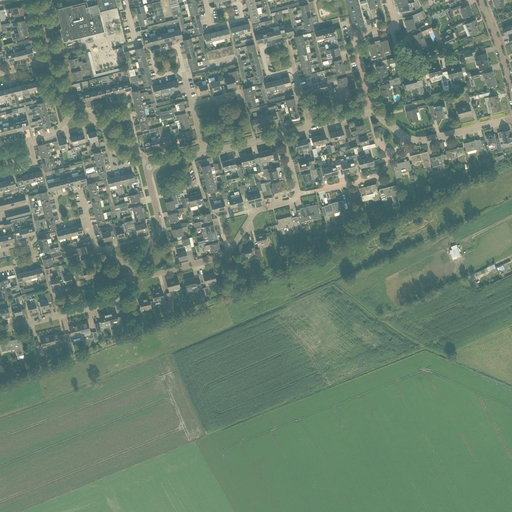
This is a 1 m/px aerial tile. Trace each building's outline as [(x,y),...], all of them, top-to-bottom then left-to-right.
[(65,42),(66,48),(82,44),(80,38),(105,32),(100,12),(117,8),(117,7),(114,0),(84,0),(83,0),(84,4),(72,7),(72,5),(56,9),(61,28),(60,29),(63,42),(65,42)] [(364,22),(366,21),(366,22),(367,23),(368,23),(369,23),(370,22),(370,21),(369,18),(372,17),(370,8),(380,5),(378,0),(346,0),(353,26),(364,23),(364,22)] [(492,0),(496,9),(501,7),(504,6),(502,1),(503,0),(492,0)] [(186,10),(187,10),(197,8),(195,2),(188,4),(187,3),(185,4),(184,4),(186,10)] [(247,4),(249,10),(256,8),(255,2),(247,4)] [(445,10),(447,13),(461,7),(459,3),(457,4),(450,7),(445,10)] [(297,14),(301,13),(301,12),(309,10),(308,4),(300,6),(301,10),(296,11),(297,14)] [(412,9),(409,10),(408,4),(398,7),(400,12),(404,11),(405,14),(411,12),(413,11),(412,9)] [(461,8),(465,18),(473,14),(468,5),(464,7),(461,8)] [(136,8),(137,14),(145,12),(143,6),(136,8)] [(14,17),(23,15),(21,7),(18,8),(18,7),(7,9),(8,14),(10,13),(11,13),(11,15),(13,15),(14,17)] [(191,16),(198,14),(197,8),(187,10),(188,16),(191,16)] [(249,10),(250,16),(258,14),(260,14),(259,12),(257,12),(256,8),(249,10)] [(301,12),(301,13),(303,19),(311,17),(309,10),(301,12)] [(416,22),(424,18),(420,11),(413,15),(408,16),(409,20),(405,21),(408,33),(408,31),(413,30),(412,28),(415,28),(415,26),(413,21),(415,21),(416,22)] [(137,14),(139,20),(146,18),(145,12),(137,14)] [(191,16),(192,22),(200,20),(198,14),(191,16)] [(258,14),(250,16),(252,23),(260,21),(258,14)] [(304,22),(301,23),(302,25),(312,23),(311,17),(303,19),(304,22)] [(147,21),(146,18),(139,20),(140,26),(148,24),(154,23),(153,20),(147,21)] [(17,25),(18,29),(26,27),(25,20),(12,23),(13,26),(17,25)] [(192,22),(194,28),(201,26),(200,20),(192,22)] [(475,24),(477,23),(475,20),(465,24),(468,31),(470,35),(459,40),(460,43),(471,38),(470,35),(475,33),(474,32),(478,30),(475,24)] [(312,23),(302,25),(301,25),(301,28),(305,27),(306,31),(314,29),(312,23)] [(249,24),(243,25),(245,33),(251,32),(249,24)] [(414,40),(418,50),(426,46),(421,34),(432,30),(430,24),(426,26),(416,30),(418,33),(411,36),(413,41),(414,40)] [(511,24),(503,29),(505,35),(511,32),(511,24)] [(243,25),(237,27),(239,35),(245,33),(243,25)] [(201,26),(194,28),(195,34),(203,32),(201,26)] [(279,26),(273,27),(275,39),(282,37),(280,29),(279,26)] [(292,26),(286,28),(288,36),(294,34),(293,29),(292,26)] [(26,27),(18,29),(19,33),(15,34),(15,37),(12,37),(13,41),(23,39),(22,36),(28,34),(26,27)] [(152,45),(150,37),(148,30),(148,29),(147,27),(141,28),(142,31),(145,31),(147,38),(144,39),(146,47),(152,45)] [(239,35),(237,27),(231,28),(232,33),(233,36),(239,35)] [(270,32),(267,32),(269,40),(275,39),(273,27),(272,27),(269,28),(270,32)] [(335,35),(333,27),(327,29),(329,37),(331,44),(334,43),(332,36),(335,35)] [(286,28),(280,29),(282,37),(288,36),(286,28)] [(228,29),(222,30),(224,38),(225,43),(228,42),(226,38),(230,37),(228,29)] [(327,29),(321,30),(323,39),(323,38),(329,37),(327,29)] [(447,35),(446,35),(442,37),(446,46),(455,42),(452,33),(450,30),(448,29),(447,30),(446,32),(447,35)] [(174,31),(176,39),(182,37),(181,30),(174,31)] [(222,30),(216,32),(218,40),(224,38),(222,30)] [(323,39),(321,30),(315,32),(317,42),(324,40),(323,38),(323,39)] [(168,33),(170,41),(176,39),(174,31),(168,33)] [(216,32),(210,33),(212,42),(212,41),(218,40),(216,32)] [(267,32),(261,34),(263,42),(269,40),(267,32)] [(162,34),(164,42),(170,41),(168,33),(162,34)] [(212,42),(210,33),(204,35),(205,40),(206,43),(206,46),(213,44),(212,41),(212,42)] [(164,42),(162,34),(156,36),(158,44),(164,42)] [(263,42),(261,34),(255,35),(257,43),(263,42)] [(294,37),(296,43),(304,41),(302,35),(299,36),(294,37)] [(156,36),(150,37),(152,45),(158,44),(156,36)] [(183,40),(185,46),(193,44),(191,38),(183,40)] [(305,44),(309,43),(309,40),(304,41),(296,43),(297,49),(305,47),(305,44)] [(381,45),(379,46),(381,57),(385,56),(383,52),(389,50),(387,40),(380,41),(381,45)] [(381,57),(379,46),(376,47),(375,43),(368,44),(371,55),(375,54),(376,58),(381,57)] [(185,46),(186,53),(194,51),(193,44),(185,46)] [(245,53),(256,51),(254,44),(246,46),(247,49),(244,50),(245,53)] [(15,60),(13,53),(12,47),(9,47),(10,54),(7,54),(9,62),(15,60)] [(144,54),(143,47),(135,49),(137,55),(144,54)] [(297,49),(299,55),(307,53),(305,47),(297,49)] [(321,58),(322,61),(332,59),(331,57),(340,55),(338,48),(330,50),(331,53),(324,54),(325,57),(321,58)] [(186,53),(188,59),(196,57),(194,51),(186,53)] [(250,58),(250,59),(257,57),(256,51),(245,53),(246,59),(250,58)] [(299,55),(301,61),(309,59),(308,56),(311,56),(310,52),(307,53),(299,55)] [(477,61),(479,68),(488,66),(486,59),(487,59),(486,53),(474,56),(475,61),(477,61)] [(144,54),(137,55),(134,56),(135,59),(137,58),(138,62),(146,60),(144,54)] [(188,59),(189,65),(197,63),(196,57),(188,59)] [(250,59),(251,65),(259,63),(257,57),(250,59)] [(78,65),(79,68),(83,67),(83,64),(82,61),(78,62),(77,58),(69,60),(71,67),(78,65)] [(376,67),(379,77),(388,75),(386,68),(391,67),(390,64),(396,63),(394,58),(386,60),(387,64),(385,65),(385,64),(376,67)] [(301,61),(302,68),(310,66),(310,65),(313,65),(311,59),(309,59),(301,61)] [(332,65),(332,69),(343,66),(341,59),(334,61),(335,64),(332,65)] [(138,62),(140,68),(147,66),(146,60),(138,62)] [(197,63),(189,65),(191,71),(199,69),(197,63)] [(251,65),(253,71),(261,69),(259,63),(251,65)] [(310,66),(302,68),(304,74),(312,72),(311,68),(314,67),(313,65),(310,65),(310,66)] [(440,65),(427,68),(429,73),(430,77),(431,81),(435,80),(436,78),(436,75),(442,74),(441,70),(440,65)] [(337,71),(337,74),(338,74),(339,74),(340,74),(345,73),(343,66),(332,69),(333,72),(337,71)] [(447,68),(449,78),(458,76),(458,77),(467,74),(466,71),(465,67),(461,68),(460,66),(453,68),(453,67),(447,68)] [(83,67),(79,68),(80,71),(72,72),(74,80),(79,79),(82,78),(81,74),(85,73),(83,67)] [(253,71),(254,76),(254,77),(262,75),(261,69),(253,71)] [(226,79),(225,78),(223,79),(224,83),(224,84),(227,84),(228,88),(236,86),(235,80),(238,79),(239,79),(240,78),(240,77),(239,71),(236,72),(236,71),(229,73),(230,78),(226,79)] [(483,77),(485,77),(488,87),(496,85),(492,71),(488,73),(482,74),(483,77)] [(150,78),(149,72),(141,74),(142,77),(138,78),(139,81),(143,80),(150,78)] [(254,77),(254,76),(250,77),(251,80),(255,79),(256,83),(264,81),(262,75),(254,77)] [(111,87),(109,80),(108,76),(101,77),(102,80),(102,83),(106,82),(108,88),(105,89),(107,96),(113,94),(111,87)] [(220,84),(224,83),(223,79),(222,76),(218,77),(218,78),(214,79),(215,81),(211,82),(211,83),(212,86),(213,88),(213,91),(221,89),(220,84)] [(404,79),(405,84),(406,88),(413,86),(414,87),(417,86),(415,76),(404,79)] [(289,77),(283,79),(286,90),(288,89),(287,86),(291,85),(289,77)] [(348,84),(346,77),(341,78),(340,79),(339,79),(338,77),(327,80),(327,82),(328,84),(329,89),(332,88),(331,83),(331,81),(337,80),(339,87),(348,84)] [(389,83),(381,85),(383,92),(382,92),(384,97),(387,96),(387,97),(388,96),(392,95),(389,86),(392,86),(392,85),(401,83),(400,82),(399,77),(390,79),(391,83),(389,83)] [(150,78),(143,80),(144,86),(152,84),(150,78)] [(283,79),(277,80),(279,92),(286,90),(283,79)] [(116,93),(119,93),(117,86),(114,86),(113,82),(112,82),(112,80),(109,80),(111,87),(113,94),(114,95),(116,94),(116,93)] [(131,89),(130,85),(130,83),(129,80),(123,82),(123,84),(125,91),(125,92),(129,91),(129,90),(131,89)] [(277,80),(270,82),(273,93),(279,92),(277,80)] [(39,81),(33,83),(35,90),(41,88),(39,81)] [(179,89),(178,81),(171,82),(173,90),(179,89)] [(194,83),(195,89),(199,88),(201,94),(209,92),(207,84),(203,85),(202,81),(194,83)] [(325,81),(319,83),(321,91),(327,90),(326,85),(325,81)] [(77,91),(80,102),(86,101),(84,94),(82,85),(82,82),(79,83),(81,90),(77,91)] [(165,84),(167,92),(173,90),(171,82),(165,84)] [(273,93),(270,82),(264,84),(266,91),(269,90),(270,94),(273,93)] [(105,96),(104,91),(103,89),(101,90),(99,83),(95,84),(97,91),(99,98),(105,96)] [(319,83),(313,84),(315,93),(321,91),(319,83)] [(123,84),(117,86),(119,93),(125,91),(123,84)] [(159,85),(160,90),(161,93),(167,92),(165,84),(159,85)] [(315,93),(313,84),(307,86),(309,94),(315,93)] [(161,93),(160,90),(159,85),(153,87),(155,95),(161,93)] [(244,89),(245,95),(253,93),(256,92),(255,89),(254,86),(251,87),(244,89)] [(20,106),(19,104),(17,98),(17,97),(15,87),(9,89),(11,96),(14,95),(15,103),(12,104),(13,108),(20,106)] [(4,98),(7,97),(10,108),(13,108),(12,104),(11,96),(9,89),(3,91),(4,98)] [(97,91),(91,92),(92,99),(99,98),(97,91)] [(245,95),(247,101),(254,99),(254,96),(257,95),(256,92),(253,93),(245,95)] [(491,107),(492,107),(493,111),(501,109),(497,95),(488,98),(491,107)] [(283,101),(284,107),(296,104),(294,98),(286,100),(283,101)] [(254,99),(247,101),(248,107),(259,105),(258,102),(255,102),(254,99)] [(160,117),(166,115),(174,113),(174,111),(184,109),(183,101),(174,103),(175,107),(171,108),(171,110),(168,111),(159,113),(160,117)] [(26,107),(27,113),(46,108),(45,102),(37,104),(38,107),(34,108),(34,109),(30,110),(29,106),(26,107)] [(289,113),(297,111),(296,104),(284,107),(286,113),(289,113)] [(435,115),(436,119),(443,118),(444,119),(447,118),(444,105),(441,106),(441,109),(434,111),(433,105),(429,106),(432,116),(435,115)] [(456,108),(459,118),(471,115),(469,105),(456,108)] [(40,113),(41,116),(48,114),(46,108),(27,113),(28,116),(40,113)] [(409,122),(411,122),(412,122),(412,121),(418,120),(416,113),(418,112),(417,108),(415,109),(406,111),(409,122)] [(297,111),(289,113),(290,119),(291,119),(292,122),(296,120),(296,121),(297,121),(296,117),(299,117),(297,111)] [(260,127),(259,123),(258,119),(256,112),(253,113),(254,119),(251,120),(253,128),(260,127)] [(179,118),(179,122),(187,120),(186,113),(176,116),(176,119),(179,118)] [(30,123),(31,125),(49,121),(48,114),(41,116),(41,119),(37,120),(37,121),(35,122),(30,123)] [(270,115),(271,120),(272,123),(278,122),(276,114),(270,115)] [(271,120),(270,115),(264,117),(266,125),(272,123),(271,120)] [(258,119),(259,123),(260,127),(266,125),(264,117),(258,119)] [(28,123),(27,120),(27,118),(21,119),(21,122),(23,130),(29,128),(28,123)] [(23,130),(21,122),(21,119),(14,121),(15,124),(17,131),(23,130)] [(178,128),(178,129),(181,128),(181,129),(189,127),(187,120),(179,122),(176,123),(178,128)] [(31,125),(31,128),(39,126),(43,125),(44,129),(51,127),(49,121),(31,125)] [(9,125),(3,127),(5,134),(11,133),(9,125)] [(351,132),(352,136),(362,133),(361,132),(365,131),(364,125),(356,127),(357,131),(351,132)] [(511,141),(511,140),(511,139),(511,136),(511,132),(510,132),(509,130),(508,130),(508,129),(504,130),(504,131),(500,132),(502,137),(499,138),(501,147),(509,145),(508,142),(511,141)] [(153,148),(151,138),(149,133),(150,133),(149,130),(143,131),(143,134),(146,134),(148,141),(145,142),(145,143),(145,144),(146,144),(147,150),(153,148)] [(345,142),(344,135),(342,130),(336,132),(338,139),(341,139),(342,143),(344,142),(345,142)] [(92,148),(93,151),(100,150),(96,131),(88,133),(90,141),(94,140),(96,147),(92,148)] [(190,131),(180,133),(182,141),(184,140),(185,143),(189,142),(190,143),(189,139),(192,138),(190,131)] [(163,139),(164,145),(172,143),(170,139),(169,132),(165,133),(167,138),(163,139)] [(338,139),(336,132),(329,133),(333,145),(334,145),(336,144),(335,140),(338,139)] [(318,136),(321,147),(325,146),(324,142),(327,142),(325,134),(318,136)] [(501,147),(499,138),(498,136),(494,137),(494,136),(494,134),(491,135),(491,134),(487,135),(487,136),(486,136),(488,146),(492,145),(494,145),(495,149),(497,148),(498,153),(502,152),(501,147)] [(79,143),(77,136),(71,137),(72,142),(73,144),(74,147),(80,146),(79,143)] [(321,147),(318,136),(311,138),(313,145),(316,144),(317,148),(321,147)] [(368,142),(367,136),(355,139),(356,144),(360,143),(361,144),(368,142)] [(155,137),(151,138),(153,148),(159,146),(158,142),(158,139),(156,140),(155,137)] [(67,147),(68,147),(66,139),(59,140),(60,145),(61,148),(61,151),(68,150),(67,147)] [(314,157),(312,149),(310,142),(308,143),(307,139),(300,140),(303,151),(308,149),(308,150),(309,150),(311,158),(313,157),(314,157)] [(464,151),(466,158),(468,157),(467,152),(469,151),(469,150),(477,148),(477,150),(476,150),(477,155),(487,152),(485,144),(482,145),(480,139),(464,144),(465,151),(464,151)] [(303,151),(300,140),(294,142),(296,150),(299,149),(300,154),(304,153),(303,151)] [(446,154),(442,155),(443,160),(451,158),(451,156),(458,155),(460,162),(466,161),(466,158),(464,151),(463,147),(445,151),(446,154)] [(364,155),(364,156),(359,157),(356,148),(353,149),(354,155),(357,164),(359,164),(360,168),(367,166),(364,155)] [(40,152),(41,158),(48,156),(51,156),(50,149),(40,152)] [(271,149),(265,151),(267,159),(268,162),(271,161),(270,158),(273,158),(275,157),(275,160),(279,159),(277,151),(272,152),(271,149)] [(267,159),(265,151),(259,152),(261,161),(267,159)] [(95,160),(102,158),(101,152),(94,153),(95,160)] [(423,163),(424,167),(430,166),(427,152),(410,156),(411,161),(412,164),(416,163),(416,162),(423,160),(424,162),(423,163)] [(246,154),(249,164),(255,162),(253,154),(250,155),(250,153),(246,154)] [(364,155),(367,166),(374,164),(371,153),(364,155),(364,156),(364,155)] [(238,162),(240,169),(243,168),(242,165),(249,164),(246,154),(243,155),(243,156),(240,157),(241,161),(238,162)] [(331,175),(328,164),(323,165),(322,162),(320,155),(318,156),(317,156),(320,168),(322,176),(325,175),(325,177),(331,175)] [(357,164),(354,155),(346,157),(346,160),(349,170),(355,169),(354,165),(357,164)] [(443,160),(442,155),(430,158),(432,167),(434,167),(434,165),(440,164),(442,171),(441,171),(442,175),(447,173),(443,160)] [(310,168),(309,165),(315,163),(313,157),(311,158),(309,158),(309,161),(304,162),(299,164),(301,170),(310,168)] [(228,160),(231,171),(237,169),(240,169),(238,162),(235,163),(234,159),(228,160)] [(337,160),(339,169),(342,168),(343,172),(349,170),(346,160),(343,160),(343,159),(340,159),(337,160)] [(231,171),(228,160),(222,162),(224,170),(228,169),(228,172),(231,171)] [(328,164),(331,175),(337,173),(336,170),(339,169),(337,160),(333,161),(334,161),(331,162),(331,164),(328,164)] [(392,165),(396,179),(402,177),(400,169),(406,168),(406,171),(411,170),(409,160),(392,165)] [(211,171),(218,169),(217,163),(213,164),(214,167),(210,168),(210,165),(201,167),(203,173),(211,171)] [(86,173),(87,175),(106,170),(104,164),(97,166),(93,167),(94,171),(86,173)] [(270,169),(263,171),(264,175),(265,177),(270,176),(271,179),(273,178),(278,177),(276,170),(270,172),(270,169)] [(107,177),(106,170),(87,175),(87,178),(99,175),(100,178),(107,177)] [(313,175),(312,170),(305,171),(306,173),(302,174),(304,182),(311,180),(313,179),(312,176),(313,175)] [(43,179),(41,171),(35,173),(37,184),(38,185),(40,184),(39,180),(43,179)] [(209,178),(213,177),(216,176),(215,173),(212,174),(211,171),(203,173),(205,179),(209,178)] [(136,182),(135,176),(133,177),(133,173),(132,173),(132,172),(129,173),(129,174),(126,175),(128,182),(129,185),(130,189),(131,193),(135,192),(134,188),(132,187),(131,184),(132,183),(136,182)] [(37,184),(35,173),(29,174),(31,184),(31,185),(37,184)] [(29,174),(22,176),(24,184),(25,184),(25,186),(31,184),(29,174)] [(85,174),(79,175),(81,183),(87,182),(85,174)] [(19,177),(16,177),(18,182),(18,185),(19,188),(25,186),(25,184),(24,184),(22,176),(22,175),(18,175),(19,177)] [(79,175),(72,177),(74,185),(81,183),(79,175)] [(122,183),(128,182),(126,175),(120,176),(122,183)] [(116,185),(122,183),(120,176),(114,178),(116,185)] [(72,177),(66,178),(68,186),(74,185),(72,177)] [(213,177),(209,178),(205,179),(206,185),(214,183),(213,177)] [(66,178),(60,180),(62,188),(68,186),(66,178)] [(108,179),(110,189),(112,188),(115,189),(117,189),(116,185),(114,178),(108,179)] [(14,179),(8,181),(10,188),(10,191),(13,191),(12,188),(16,187),(14,179)] [(60,180),(54,182),(56,189),(62,188),(60,180)] [(8,181),(2,182),(4,190),(10,188),(8,181)] [(257,189),(252,190),(255,202),(261,200),(259,193),(259,191),(262,190),(259,181),(256,182),(257,189)] [(56,189),(54,182),(48,183),(50,191),(56,189)] [(87,184),(89,191),(97,189),(95,182),(87,184)] [(281,190),(279,182),(272,184),(273,188),(270,188),(273,197),(280,195),(278,190),(281,190)] [(214,183),(206,185),(208,191),(216,189),(214,183)] [(379,200),(377,189),(376,184),(359,188),(361,196),(366,195),(368,200),(372,198),(373,201),(379,200)] [(382,189),(379,189),(380,194),(381,197),(382,200),(386,199),(386,197),(391,195),(392,196),(393,203),(392,204),(393,208),(394,207),(400,206),(399,202),(397,194),(396,191),(396,190),(394,186),(382,189)] [(255,202),(252,190),(248,191),(249,195),(247,195),(249,203),(255,202)] [(39,193),(41,200),(48,198),(47,191),(42,193),(39,193)] [(201,193),(195,195),(197,206),(202,205),(201,204),(204,203),(205,208),(208,207),(207,201),(204,202),(203,201),(201,193)] [(126,196),(127,201),(129,200),(130,203),(140,201),(138,194),(133,195),(130,196),(126,196)] [(234,195),(237,206),(243,205),(242,197),(239,198),(238,194),(234,195)] [(90,197),(92,203),(100,201),(98,195),(90,197)] [(172,201),(166,202),(168,209),(175,208),(174,204),(177,203),(176,200),(175,195),(171,196),(172,201)] [(195,195),(188,197),(189,198),(189,201),(191,207),(197,206),(195,195)] [(229,200),(231,208),(237,206),(234,195),(230,196),(231,200),(229,200)] [(41,200),(42,206),(50,204),(48,198),(41,200)] [(220,200),(217,201),(219,211),(226,209),(223,199),(220,200)] [(343,200),(332,203),(334,212),(339,211),(340,215),(342,221),(346,220),(351,219),(350,214),(349,211),(346,212),(344,205),(343,200)] [(92,203),(94,209),(101,207),(100,201),(92,203)] [(219,211),(217,201),(211,203),(213,212),(219,211)] [(332,212),(334,212),(332,203),(331,203),(332,203),(330,204),(331,205),(329,206),(329,205),(324,206),(327,216),(327,218),(333,217),(332,212)] [(41,213),(44,212),(52,210),(50,204),(42,206),(39,207),(41,213)] [(300,210),(297,210),(298,217),(299,222),(299,223),(304,222),(304,221),(308,220),(307,215),(312,214),(313,220),(321,218),(320,214),(319,214),(319,212),(320,212),(319,209),(318,204),(310,206),(310,205),(305,207),(305,208),(300,209),(300,210)] [(131,215),(142,212),(144,211),(143,208),(141,208),(141,205),(129,208),(131,215)] [(94,209),(95,215),(103,213),(101,207),(94,209)] [(44,212),(45,218),(53,216),(52,210),(44,212)] [(142,212),(131,215),(132,219),(132,218),(133,222),(144,219),(142,212)] [(169,215),(170,222),(178,220),(177,216),(181,215),(180,212),(169,215)] [(103,213),(95,215),(97,221),(104,219),(103,213)] [(210,213),(205,214),(199,216),(200,219),(203,218),(204,222),(207,221),(212,220),(210,213)] [(44,225),(47,224),(55,222),(53,216),(45,218),(42,219),(41,219),(43,225),(44,225)] [(291,216),(277,220),(277,222),(277,223),(279,229),(284,228),(289,226),(290,230),(289,230),(290,234),(299,232),(298,227),(297,224),(299,223),(299,222),(298,217),(292,218),(291,216)] [(47,224),(48,231),(56,229),(55,222),(47,224)] [(32,236),(33,235),(36,234),(33,223),(30,223),(31,227),(28,228),(29,235),(30,235),(31,236),(32,236)] [(111,224),(112,227),(114,233),(114,231),(116,231),(118,238),(125,236),(123,227),(119,228),(118,225),(115,226),(115,223),(111,224)] [(133,224),(126,226),(126,227),(128,232),(133,231),(133,230),(136,229),(137,233),(141,232),(142,237),(146,236),(145,231),(147,231),(145,223),(138,225),(137,223),(133,224)] [(186,223),(177,225),(178,228),(172,230),(174,237),(183,235),(182,231),(188,230),(186,223)] [(78,226),(75,227),(77,235),(84,233),(82,225),(81,225),(81,224),(78,225),(78,226)] [(202,231),(203,234),(215,231),(213,225),(208,226),(205,227),(206,230),(202,231)] [(23,237),(21,230),(20,226),(17,227),(17,228),(14,228),(15,231),(17,239),(23,237)] [(75,227),(69,228),(71,236),(77,235),(75,227)] [(114,233),(112,227),(105,228),(106,232),(102,233),(104,241),(112,239),(111,235),(114,234),(114,233)] [(28,228),(21,230),(23,237),(29,235),(28,228)] [(69,228),(63,230),(65,238),(71,236),(69,228)] [(65,238),(63,230),(57,231),(59,239),(65,238)] [(215,231),(203,234),(203,238),(208,237),(209,240),(217,238),(215,231)] [(38,240),(39,246),(48,244),(47,239),(51,238),(49,233),(42,235),(43,239),(38,240)] [(268,243),(266,234),(256,237),(257,241),(258,247),(262,246),(262,244),(268,243)] [(211,248),(212,252),(219,250),(218,243),(205,246),(205,250),(211,248)] [(47,255),(48,254),(56,252),(55,247),(49,248),(48,244),(39,246),(41,252),(46,251),(47,255)] [(195,246),(197,253),(203,252),(202,244),(198,245),(195,246)] [(253,254),(252,251),(255,251),(253,244),(247,245),(247,247),(243,248),(245,256),(253,254)] [(76,248),(77,255),(84,254),(89,252),(88,249),(87,249),(86,246),(76,248)] [(187,258),(184,246),(176,248),(177,253),(179,260),(187,258)] [(457,248),(449,250),(453,259),(460,256),(457,248)] [(56,252),(48,254),(49,258),(43,259),(44,266),(53,264),(52,260),(54,260),(53,257),(57,256),(56,252)] [(77,258),(78,264),(83,263),(84,267),(92,265),(90,258),(84,259),(83,256),(77,258)] [(478,277),(496,270),(494,264),(475,271),(478,277)] [(73,282),(71,277),(71,274),(67,275),(66,271),(64,271),(63,265),(58,266),(61,278),(64,278),(66,284),(73,282)] [(41,268),(35,270),(37,277),(40,276),(40,280),(45,278),(44,275),(43,275),(41,268)] [(95,277),(93,272),(92,269),(87,270),(86,270),(86,271),(84,271),(80,272),(74,274),(75,276),(76,281),(79,280),(79,279),(82,278),(84,276),(83,275),(84,274),(85,279),(95,277)] [(35,270),(29,271),(31,278),(37,277),(35,270)] [(22,283),(25,282),(25,280),(23,273),(17,274),(18,281),(22,281),(22,283)] [(58,277),(53,279),(52,273),(46,274),(48,281),(52,280),(53,287),(60,285),(59,280),(58,277)] [(205,281),(206,286),(211,285),(210,283),(216,281),(214,273),(203,276),(205,281)] [(0,281),(0,289),(6,288),(5,284),(9,283),(8,281),(7,277),(0,278),(0,281),(0,282),(0,281)] [(195,278),(185,280),(186,286),(185,286),(186,292),(192,291),(191,289),(201,286),(199,279),(195,280),(195,278)] [(180,287),(178,279),(167,282),(169,291),(173,290),(172,289),(179,287),(180,287)] [(6,288),(0,289),(0,297),(4,296),(5,299),(12,297),(20,295),(19,292),(12,294),(11,290),(6,291),(6,288)] [(152,296),(154,303),(164,300),(162,290),(152,293),(152,295),(152,296)] [(49,308),(48,301),(51,300),(50,295),(49,292),(44,293),(46,300),(40,301),(42,310),(42,309),(43,310),(46,310),(46,309),(49,308)] [(31,304),(28,305),(30,313),(37,311),(34,298),(30,299),(31,304)] [(151,301),(149,301),(149,298),(139,300),(141,308),(146,307),(147,310),(151,309),(151,307),(153,307),(151,301)] [(22,309),(20,303),(16,304),(16,303),(12,304),(15,315),(22,313),(22,314),(26,313),(25,309),(25,308),(22,309)] [(4,314),(5,319),(11,317),(9,310),(11,310),(10,304),(7,304),(2,306),(3,309),(0,309),(2,315),(4,314)] [(111,314),(108,314),(111,325),(113,324),(112,321),(118,320),(116,312),(111,313),(111,314)] [(94,323),(96,331),(97,333),(100,332),(101,332),(103,330),(103,328),(111,326),(111,325),(108,314),(105,315),(100,316),(101,321),(98,322),(94,323)] [(84,323),(79,325),(81,336),(82,337),(88,335),(91,334),(88,322),(84,323)] [(73,326),(69,327),(71,335),(72,335),(73,339),(82,337),(81,336),(79,325),(74,326),(74,325),(73,326)] [(55,334),(49,336),(51,343),(61,341),(58,333),(55,334)] [(51,343),(49,336),(45,337),(45,336),(44,336),(44,337),(40,338),(41,343),(42,346),(51,343)] [(16,348),(18,356),(23,355),(21,347),(23,346),(21,338),(5,342),(5,343),(0,344),(0,345),(2,352),(16,348)]
